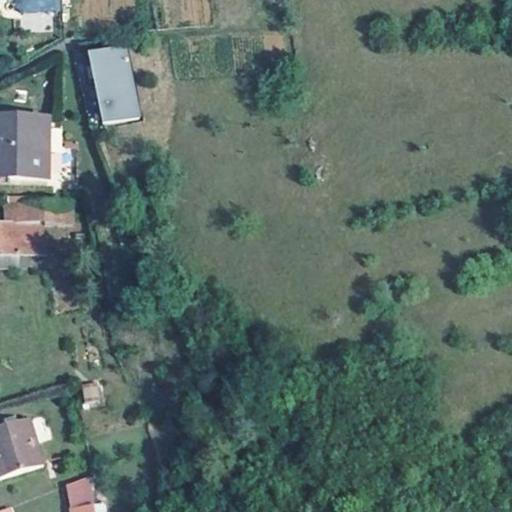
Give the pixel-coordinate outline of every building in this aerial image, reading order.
[(13,0),(14,10),(62,7),(61,0),(13,0)] [(139,119),(123,49),(86,58),(89,71),(93,88),(102,128),(139,119)] [(93,88),(89,71),(83,73),(87,90),(93,88)] [(0,176),(46,179),(47,118),(0,117),(0,176)] [(72,227),(72,205),(4,205),(5,223),(0,223),(0,257),(19,257),(19,255),(45,255),(44,228),(72,227)] [(71,254),(72,227),(44,228),(45,255),(71,254)] [(0,257),(0,270),(20,270),(19,257),(0,257)] [(101,402),(99,383),(82,384),(84,404),(101,402)] [(0,475),(44,462),(31,416),(0,424),(0,475)] [(71,511),(86,508),(84,481),(62,489),(65,511),(71,511)]
